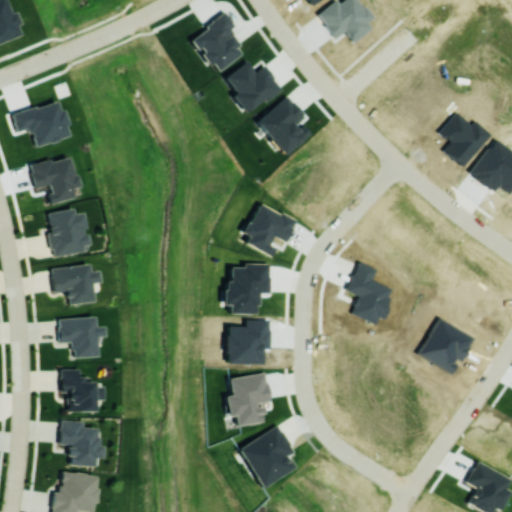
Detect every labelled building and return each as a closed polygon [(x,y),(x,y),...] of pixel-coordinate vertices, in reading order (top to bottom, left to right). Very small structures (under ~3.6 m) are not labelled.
[(0,0),(0,40),(18,34),(14,23),(18,22),(13,10),(8,12),(4,0),(0,0)] [(221,76),(233,92),(229,95),(242,113),(278,87),(261,63),(251,70),(244,60),(221,76)] [(252,120),(282,154),(306,134),(293,119),(301,113),(284,94),(252,120)] [(71,196),(68,187),(74,186),(67,154),(26,164),(31,187),(43,184),(47,202),(71,196)] [(50,255),(87,249),(84,232),(83,232),(79,211),(71,213),(70,207),(42,212),(50,255)] [(254,312),(255,291),(265,292),(266,264),(223,263),(222,304),(226,304),(226,312),(254,312)] [(48,266),(49,291),(63,290),(64,302),(90,301),(89,281),(96,281),(95,269),(87,270),(86,264),(48,266)] [(55,317),(56,342),(67,341),(68,356),(94,355),(93,335),(101,335),(101,325),(92,325),(92,315),(55,317)] [(90,410),(90,398),(101,399),(101,386),(87,385),(88,375),(76,375),(76,368),(57,367),(57,390),(64,390),(64,410),(90,410)] [(64,464),(91,465),(92,456),(99,457),(100,444),(94,444),(95,427),(79,426),(79,420),(56,419),(55,443),(65,444),(64,464)] [(49,511),(72,511),(73,509),(90,511),(95,474),(55,469),(49,511)]
